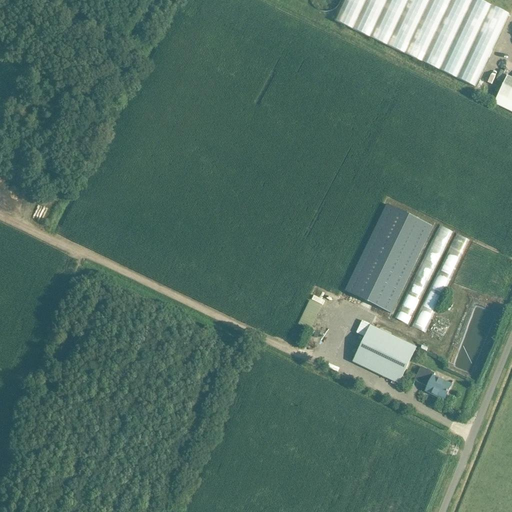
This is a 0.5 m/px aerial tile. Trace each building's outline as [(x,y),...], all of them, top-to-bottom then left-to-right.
[(509,14),(478,0),(345,0),(336,22),(475,87),(509,14)] [(511,89),(507,99),(498,95),(494,104),(511,112),(511,89)] [(392,194),(350,283),(395,304),(437,215),(392,194)] [(414,294),(405,316),(413,320),(422,298),(414,294)] [(451,334),(456,316),(442,313),(438,331),(451,334)] [(370,326),(353,362),(399,384),(416,348),(370,326)] [(426,391),(439,398),(444,400),(452,385),(433,376),(435,374),(428,370),(422,384),(428,387),(426,391)]
